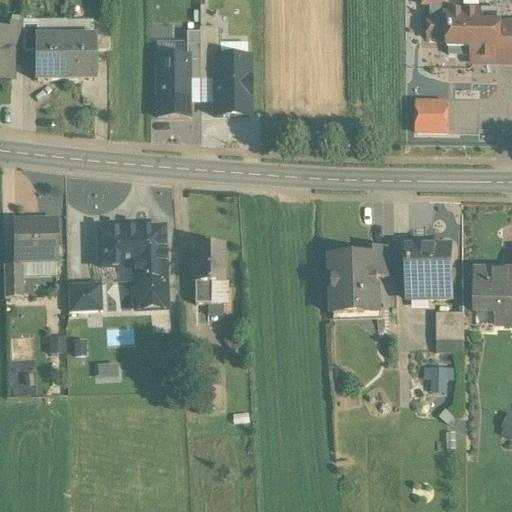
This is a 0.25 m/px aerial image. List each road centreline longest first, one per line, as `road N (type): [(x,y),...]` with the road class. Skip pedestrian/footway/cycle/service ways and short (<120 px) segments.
road 1 (secondary): [(0,147),(416,178),(511,176)]
road 2 (unknown): [(28,159),(17,350)]
